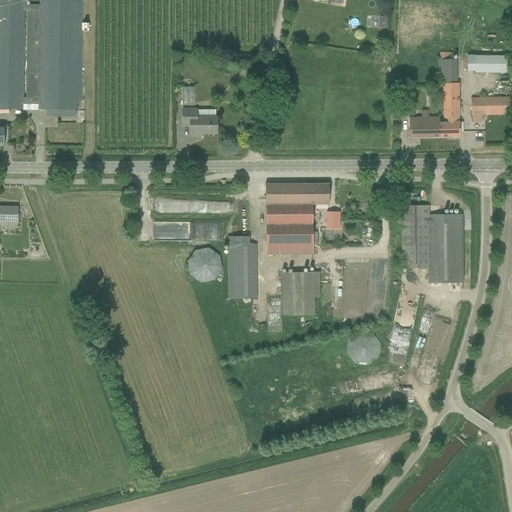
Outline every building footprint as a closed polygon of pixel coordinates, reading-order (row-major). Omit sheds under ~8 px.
[(0,0),(0,108),(46,109),(45,116),(77,116),(77,110),(84,110),(84,101),(82,101),(82,0),(39,0),(39,4),(25,4),(25,0),(0,0)] [(379,17),(378,28),(387,28),(387,17),(379,17)] [(439,122),(440,137),(459,137),(459,83),(457,83),(457,60),(452,60),(452,53),(440,53),(440,60),(438,60),(439,84),(443,84),(443,115),(444,115),(444,122),(439,122)] [(467,55),(467,72),(509,72),(509,55),(467,55)] [(383,57),(381,57),(375,56),(373,63),(382,65),(383,57)] [(182,104),(196,103),(195,86),(182,87),(182,104)] [(511,114),(511,104),(511,97),(471,98),(471,115),(511,114)] [(217,134),(217,117),(198,117),(198,110),(183,110),(183,125),(190,125),(190,136),(204,136),(204,134),(217,134)] [(439,117),(429,117),(422,118),(409,118),(409,138),(440,137),(439,122),(439,117)] [(266,253),(280,253),(314,253),(314,205),(329,204),(329,184),(328,184),(303,184),(302,184),(301,184),(268,184),(266,184),(265,184),(266,253)] [(0,222),(17,223),(17,208),(0,206),(0,222)] [(429,215),(429,206),(401,206),(402,269),(427,268),(427,283),(461,283),(460,214),(429,215)] [(229,298),(257,298),(257,245),(249,245),(249,237),(227,237),(227,245),(229,245),(229,298)] [(215,278),(215,274),(215,270),(214,267),(212,264),(209,261),(206,258),(203,257),(199,256),(195,256),(192,256),(189,257),(186,259),(183,261),(181,264),(180,267),(179,271),(178,275),(179,278),(180,281),(181,284),(184,288),(186,290),(190,292),(194,293),(198,293),(201,292),(204,291),(208,289),(210,287),(212,284),(214,281),(215,278)] [(315,315),(315,272),(282,273),(282,316),(315,315)] [(377,353),(377,350),(377,348),(376,345),(375,343),(373,341),(371,339),(368,338),(366,337),(363,336),(361,337),(358,337),(356,338),(354,340),(352,342),(351,344),(350,347),(349,350),(350,354),(351,356),(352,358),(354,360),(356,362),(358,363),(361,364),(363,364),(365,364),(368,363),(370,362),(373,360),(375,357),(376,356),(377,353)]
